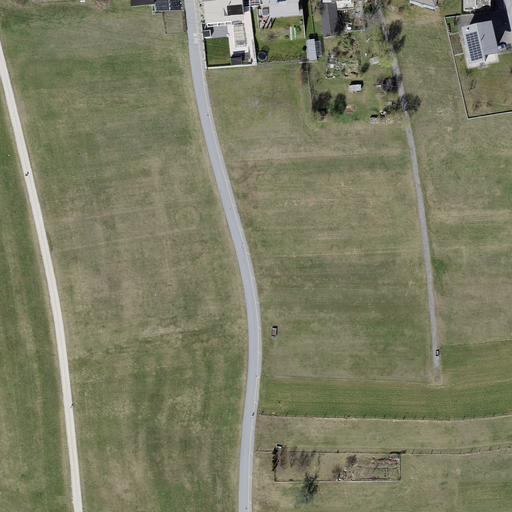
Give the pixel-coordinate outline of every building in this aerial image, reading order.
[(204,0),(208,25),(246,21),(243,0),(204,0)] [(302,17),(301,0),(264,0),(265,8),(272,7),(273,19),(302,17)] [(340,36),(338,9),(368,7),(367,0),(332,0),(332,3),(322,8),(324,37),(340,36)] [(412,0),(411,5),(440,11),(442,0),(412,0)] [(465,0),(465,9),(491,11),(491,0),(465,0)] [(472,67),(501,60),(493,25),(464,32),(472,67)]
